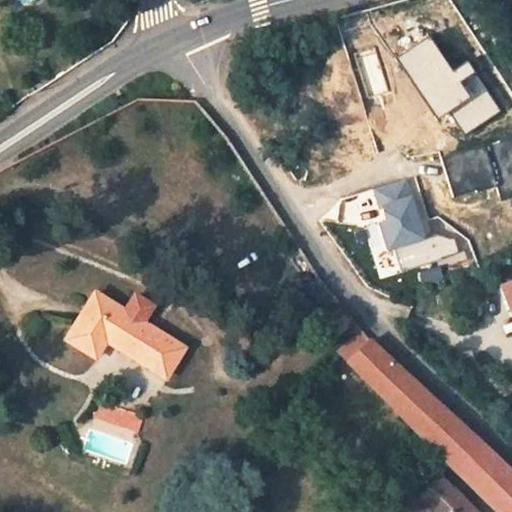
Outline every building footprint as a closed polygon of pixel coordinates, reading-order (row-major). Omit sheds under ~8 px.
[(422,26),(387,49),(429,111),(445,100),(464,129),(500,105),(462,48),(444,60),(422,26)] [(511,135),(441,157),(453,197),(476,190),(477,192),(497,186),(500,195),(511,190),(511,135)] [(414,177),(378,187),(401,274),(467,256),(460,227),(429,235),(414,177)] [(511,284),(503,288),(511,309),(511,284)] [(167,379),(186,348),(145,322),(155,306),(136,294),(126,310),(95,291),(66,339),(97,359),(107,342),(167,379)] [(511,511),(511,471),(370,339),(348,362),(500,511),(511,511)] [(145,416),(102,401),(97,417),(139,431),(145,416)] [(477,511),(440,475),(418,497),(431,510),(433,511),(477,511)] [(429,511),(431,510),(418,497),(411,490),(392,511),(393,511),(429,511)]
